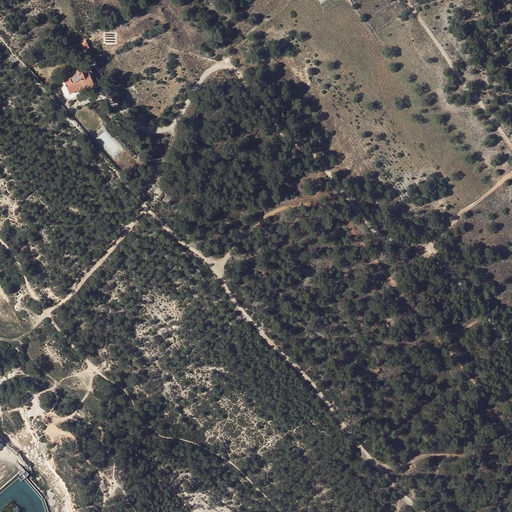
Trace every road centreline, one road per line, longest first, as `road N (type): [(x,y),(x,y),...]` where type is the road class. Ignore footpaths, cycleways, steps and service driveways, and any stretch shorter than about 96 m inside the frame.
road 1 (track): [(0,35),(148,211),(212,263),(245,313),(423,511)]
road 2 (track): [(215,269),(273,212),(297,201),(326,206),(358,235),(511,431)]
road 3 (track): [(228,58),(379,230),(434,243),(511,348)]
road 4 (track): [(52,310),(162,195),(177,127)]
road 5 (track): [(408,0),(511,144)]
road 6 (track): [(47,315),(98,370),(91,390),(56,423)]
road 7 (track): [(373,460),(395,466),(419,457),(511,455)]
road 8 (track): [(228,58),(190,94),(177,127),(159,131),(139,121)]
